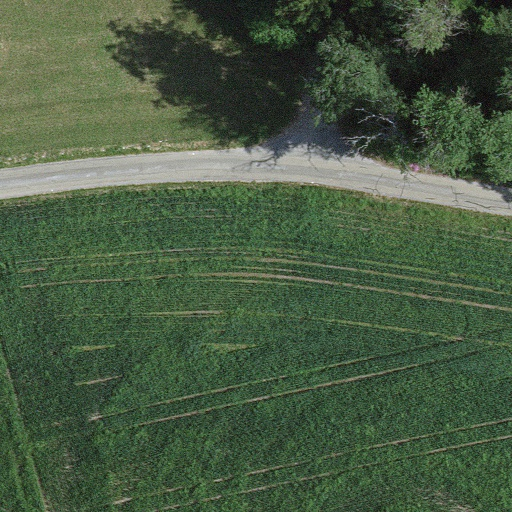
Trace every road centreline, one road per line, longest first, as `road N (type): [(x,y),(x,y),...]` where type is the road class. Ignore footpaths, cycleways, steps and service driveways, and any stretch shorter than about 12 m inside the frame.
road 1 (unclassified): [(511,187),(281,164),(0,203)]
road 2 (track): [(388,0),(389,175)]
